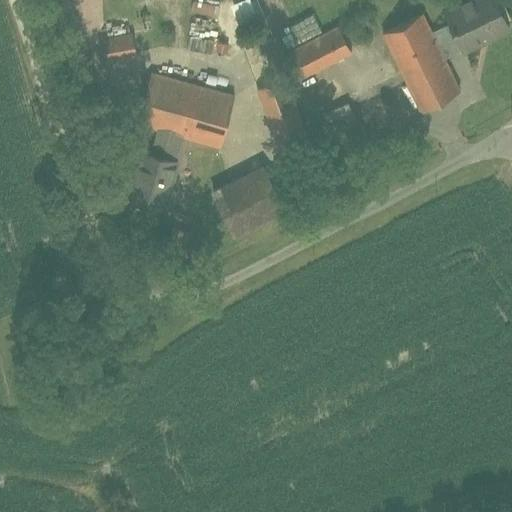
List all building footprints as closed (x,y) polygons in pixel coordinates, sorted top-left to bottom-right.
[(449,18),(428,28),(441,55),(458,47),(462,55),(507,33),(490,0),(456,0),(443,7),(449,18)] [(421,15),(382,34),(418,107),(457,88),(441,55),(428,28),(421,15)] [(296,47),(308,75),(356,55),(345,27),(296,47)] [(103,39),(110,64),(139,57),(133,32),(103,39)] [(148,121),(188,135),(221,146),(237,98),(147,69),(132,116),(148,121)] [(282,77),(254,88),(275,139),(303,127),(282,77)] [(188,135),(148,121),(125,192),(165,205),(188,135)] [(286,208),(263,161),(208,187),(231,234),(286,208)]
